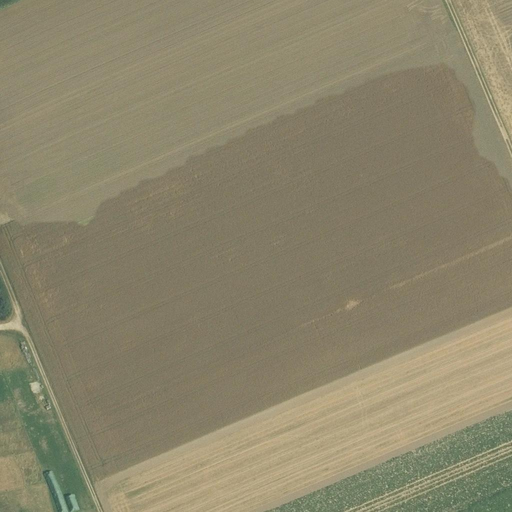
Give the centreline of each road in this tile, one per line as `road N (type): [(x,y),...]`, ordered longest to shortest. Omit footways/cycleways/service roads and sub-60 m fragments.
road 1 (track): [(100,511),(23,326)]
road 2 (track): [(511,151),(446,0)]
